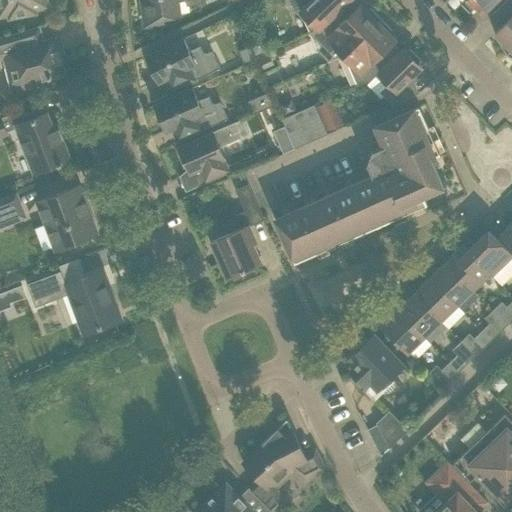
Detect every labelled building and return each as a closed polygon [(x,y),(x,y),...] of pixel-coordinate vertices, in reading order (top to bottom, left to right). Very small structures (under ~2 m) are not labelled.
[(0,0),(0,18),(7,17),(8,18),(35,13),(35,9),(44,7),(42,0),(0,0)] [(179,1),(183,0),(144,0),(146,9),(142,9),(144,26),(165,23),(164,18),(182,16),(179,1)] [(289,0),(295,11),(299,9),(311,31),(317,28),(318,28),(336,11),(347,0),(289,0)] [(464,0),(461,3),(460,4),(469,13),(470,12),(470,11),(475,7),(482,14),(496,0),(464,0)] [(511,0),(505,0),(492,13),(503,24),(494,33),(499,37),(496,39),(506,54),(511,48),(511,0)] [(369,7),(366,10),(360,4),(344,20),(336,11),(318,28),(343,55),(343,54),(381,19),(369,7)] [(389,33),(392,30),(381,19),(343,54),(343,55),(344,56),(357,85),(374,77),(387,64),(378,55),(395,39),(389,33)] [(12,33),(0,36),(0,59),(1,59),(9,86),(20,83),(22,88),(26,87),(45,82),(44,79),(64,74),(58,51),(55,52),(52,38),(45,40),(15,47),(12,33)] [(190,51),(183,38),(146,56),(148,60),(146,61),(147,64),(148,68),(150,71),(152,73),(154,73),(158,81),(165,78),(171,91),(219,67),(212,52),(203,53),(200,46),(190,51)] [(255,56),(264,52),(259,39),(250,44),(255,56)] [(245,64),(255,60),(249,46),(239,50),(245,64)] [(418,63),(421,60),(409,48),(406,51),(403,48),(387,64),(374,77),(375,76),(385,86),(381,92),(392,104),(416,93),(411,81),(414,78),(411,75),(420,66),(418,63)] [(264,69),(274,65),(268,52),(258,56),(264,69)] [(208,96),(198,100),(193,88),(154,105),(156,108),(154,109),(155,113),(156,116),(158,119),(160,122),(162,121),(166,130),(173,127),(178,140),(227,118),(220,103),(212,104),(208,96)] [(254,113),(275,104),(270,92),(248,101),(254,113)] [(284,115),(296,110),(291,98),(278,103),(284,115)] [(294,148),(327,134),(314,104),(281,119),(284,126),(294,148)] [(440,153),(419,106),(419,105),(375,125),(383,145),(373,149),(372,149),(366,165),(367,165),(372,175),(275,218),(295,262),(427,203),(423,194),(443,185),(431,157),(440,153)] [(57,125),(52,127),(47,112),(14,125),(33,174),(62,163),(61,161),(69,158),(57,125)] [(0,137),(8,133),(1,118),(0,117),(0,137)] [(219,147),(240,138),(234,123),(212,132),(212,131),(178,147),(181,154),(178,155),(183,167),(186,166),(190,173),(200,169),(205,181),(229,170),(219,147)] [(283,152),(294,148),(284,126),(273,131),(283,152)] [(263,217),(252,193),(248,183),(235,189),(244,210),(235,215),(241,228),(211,241),(227,277),(260,262),(252,243),(256,241),(248,224),(263,217)] [(53,250),(98,233),(79,185),(34,202),(53,250)] [(0,227),(27,218),(17,192),(0,198),(0,227)] [(511,247),(511,220),(504,229),(505,230),(500,235),(511,247)] [(493,275),(511,257),(511,254),(488,230),(468,249),(463,244),(464,243),(463,243),(462,244),(493,275)] [(492,276),(493,275),(462,244),(450,256),(451,257),(446,261),(471,287),(472,287),(488,271),(492,276)] [(472,287),(471,287),(446,261),(442,265),(441,264),(429,276),(455,303),(472,287)] [(81,334),(121,318),(103,270),(66,284),(60,270),(26,283),(35,307),(67,295),(81,334)] [(455,303),(429,276),(413,292),(439,319),(455,303)] [(21,285),(3,291),(8,303),(26,297),(21,285)] [(423,335),(439,319),(413,292),(396,308),(423,335)] [(406,351),(423,335),(396,308),(385,319),(386,321),(381,326),(406,351)] [(491,340),(499,332),(490,323),(482,331),(491,340)] [(483,347),(491,340),(482,331),(474,338),(483,347)] [(389,377),(402,365),(373,335),(368,340),(365,337),(352,349),(355,352),(350,357),(357,365),(351,371),(353,373),(348,378),(358,388),(363,383),(365,385),(365,384),(368,387),(365,390),(373,399),(393,380),(389,377)] [(458,372),(466,364),(457,355),(449,362),(458,372)] [(450,379),(458,372),(449,362),(442,370),(450,379)] [(407,430),(406,430),(389,411),(377,423),(389,447),(407,430)] [(511,420),(504,413),(452,462),(470,481),(477,474),(505,503),(511,496),(511,420)] [(313,474),(303,453),(286,418),(242,462),(268,488),(271,494),(263,502),(272,511),(273,511),(283,503),(275,486),(281,480),(277,472),(285,464),(304,478),(313,474)] [(487,502),(468,482),(448,461),(427,481),(446,501),(434,511),(477,511),(487,502)] [(252,511),(239,498),(225,484),(196,511),(252,511)]
